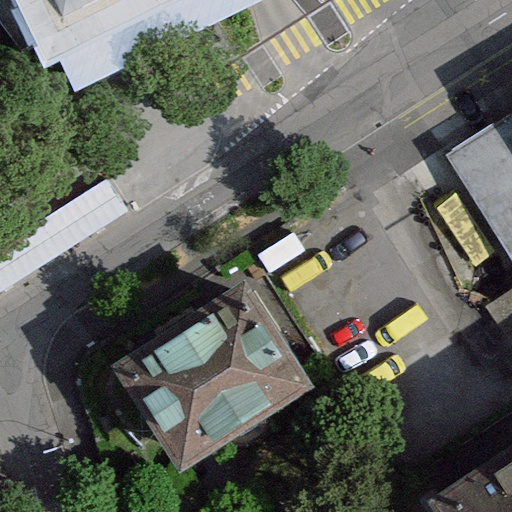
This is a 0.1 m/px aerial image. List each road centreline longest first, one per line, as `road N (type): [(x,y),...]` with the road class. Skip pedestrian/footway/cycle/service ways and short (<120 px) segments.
road 1 (residential): [(493,0),(223,184),(0,321)]
road 2 (residential): [(0,341),(49,511)]
